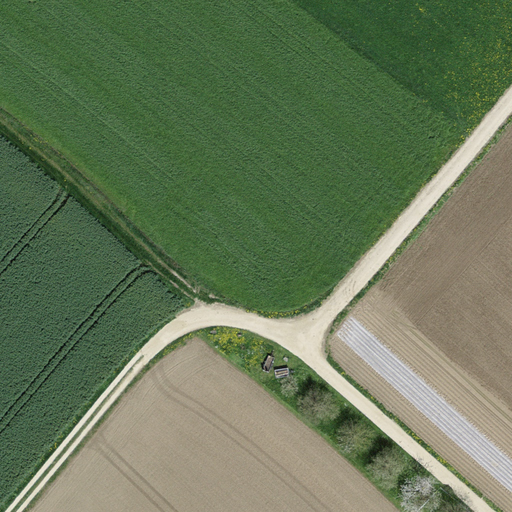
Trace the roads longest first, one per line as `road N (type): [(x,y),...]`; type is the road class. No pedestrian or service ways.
road 1 (track): [(302,347),(224,327),(171,331),(13,511)]
road 2 (track): [(302,347),(511,103)]
road 3 (track): [(478,511),(302,347)]
